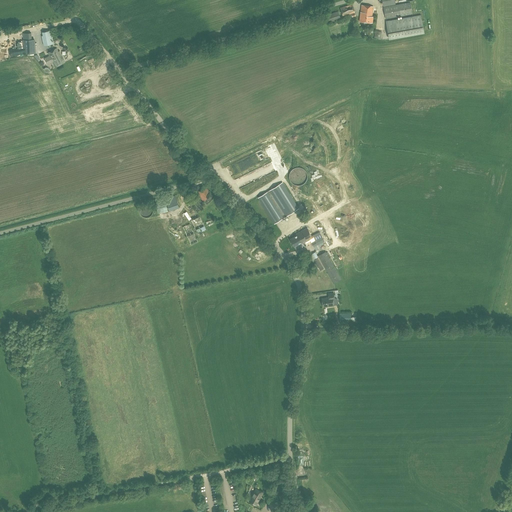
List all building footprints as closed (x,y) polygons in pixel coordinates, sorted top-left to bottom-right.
[(385,19),(413,14),(410,2),(383,7),(385,19)] [(356,16),(352,4),(340,8),(343,16),(352,14),(353,17),(356,16)] [(373,23),(373,17),(372,17),(373,6),(361,5),(360,21),(373,23)] [(325,16),(327,23),(341,19),(338,11),(325,16)] [(389,39),(424,33),(421,15),(386,21),(389,39)] [(44,46),(54,44),(51,30),(42,32),(43,36),(42,36),(44,46)] [(25,53),(35,53),(35,39),(24,40),(25,53)] [(60,51),(58,52),(57,48),(48,53),(50,56),(48,57),(51,63),(53,62),(55,67),(65,62),(64,59),(60,51)] [(307,177),(307,175),(307,173),(306,172),(305,170),(303,169),(302,169),(301,168),(299,168),(297,168),(295,168),(294,169),(292,170),(291,172),(290,173),(290,175),(289,176),(290,178),(290,180),(291,181),(292,183),(293,184),(295,185),(296,185),(298,186),(300,186),(301,185),(303,184),(304,183),(306,182),(306,180),(307,179),(307,177)] [(274,224),(299,208),(283,182),(258,197),(274,224)] [(323,203),(340,200),(336,184),(320,188),(323,203)] [(209,191),(204,185),(196,193),(198,195),(195,198),(195,197),(188,203),(197,212),(204,206),(199,201),(201,199),(204,201),(204,202),(206,205),(215,197),(210,191),(209,191)] [(317,194),(305,199),(310,211),(308,212),(311,217),(325,211),(317,194)] [(352,203),(351,213),(362,213),(362,203),(352,203)] [(154,211),(154,209),(154,208),(153,207),(152,206),(151,205),(150,205),(149,204),(148,204),(146,205),(144,206),(144,207),(142,208),(142,210),(142,211),(142,213),(143,214),(144,215),(145,216),(146,216),(148,217),(149,217),(150,216),(151,216),(152,215),(153,214),(154,213),(154,212),(154,211)] [(322,222),(327,230),(332,228),(340,223),(336,215),(322,222)] [(197,234),(206,229),(200,216),(191,220),(197,234)] [(350,218),(346,218),(346,226),(370,226),(370,216),(350,216),(350,218)] [(191,245),(198,241),(190,224),(182,227),(191,245)] [(362,250),(379,239),(371,226),(354,237),(362,250)] [(312,236),(307,227),(296,234),(297,235),(290,239),(294,246),(302,242),(303,243),(310,239),(312,242),(314,246),(324,241),(322,237),(319,239),(316,233),(312,236)] [(343,230),(330,236),(333,242),(346,235),(343,230)] [(213,233),(216,245),(222,243),(219,232),(213,233)] [(333,284),(341,279),(326,251),(318,256),(333,284)] [(318,258),(317,257),(318,257),(315,252),(312,254),(314,259),(316,261),(315,262),(320,271),(324,269),(319,260),(318,258)] [(337,298),(335,298),(334,293),(328,293),(329,297),(322,298),(323,306),(338,304),(338,303),(338,298),(337,298)] [(256,506),(264,492),(256,488),(248,501),(256,506)] [(271,511),(280,511),(276,500),(268,503),(271,511)]
